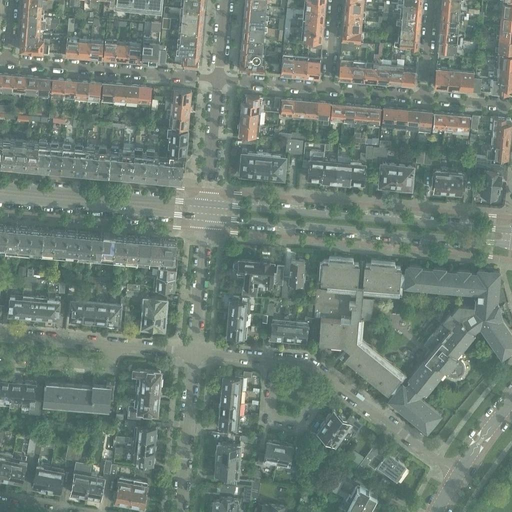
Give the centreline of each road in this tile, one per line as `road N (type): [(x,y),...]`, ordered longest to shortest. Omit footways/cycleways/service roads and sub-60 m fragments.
road 1 (secondary): [(206,217),(511,246)]
road 2 (secondary): [(511,230),(207,202)]
road 3 (residential): [(5,61),(218,80)]
road 4 (secondary): [(207,202),(0,186)]
road 5 (secondary): [(0,198),(206,217)]
road 6 (residential): [(179,511),(193,352)]
road 7 (residential): [(332,380),(457,474)]
road 8 (residential): [(332,380),(301,419),(269,417),(272,360)]
road 9 (residential): [(193,352),(206,217)]
road 10 (residential): [(0,354),(110,364),(112,345)]
road 11 (residential): [(207,202),(218,80)]
